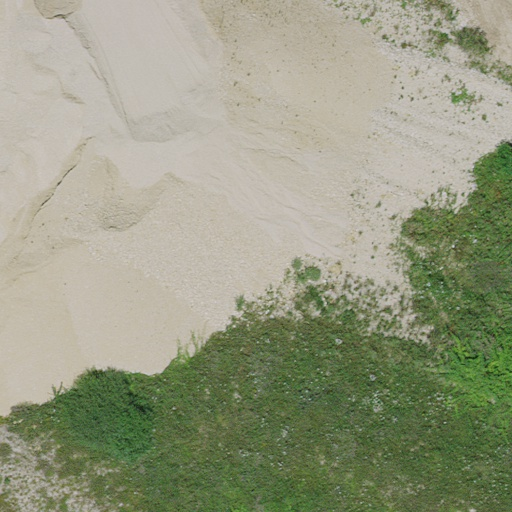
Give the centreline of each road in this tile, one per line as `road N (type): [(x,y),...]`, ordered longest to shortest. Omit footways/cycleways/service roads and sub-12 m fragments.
road 1 (track): [(0,280),(469,511)]
road 2 (track): [(511,361),(400,0)]
road 3 (track): [(0,228),(108,230),(125,125),(79,0)]
